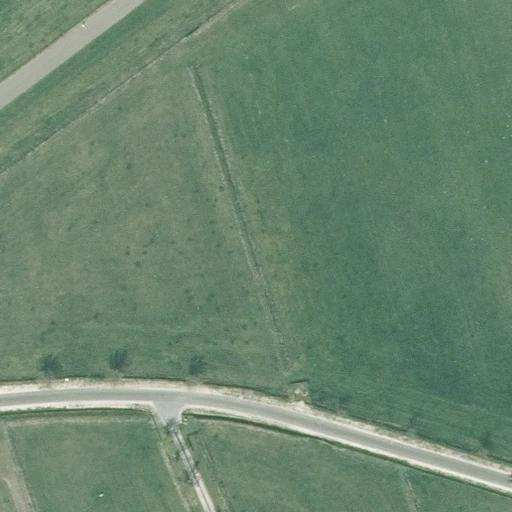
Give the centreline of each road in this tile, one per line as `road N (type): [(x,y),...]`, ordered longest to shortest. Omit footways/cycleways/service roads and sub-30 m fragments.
road 1 (unclassified): [(0,400),(143,394),(254,407),(511,483)]
road 2 (unclassified): [(0,99),(133,0)]
